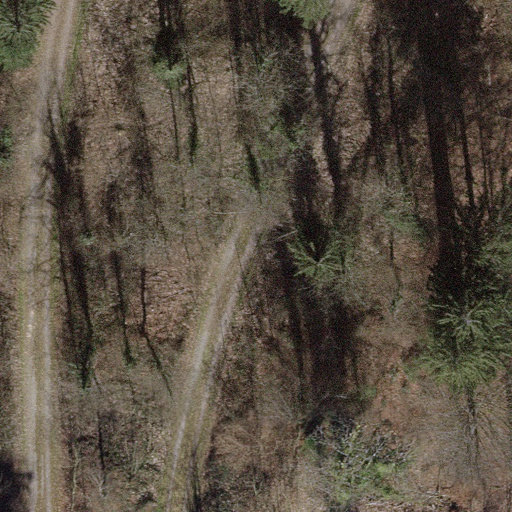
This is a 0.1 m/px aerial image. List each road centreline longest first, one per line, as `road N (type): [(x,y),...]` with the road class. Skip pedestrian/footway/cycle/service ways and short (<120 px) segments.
road 1 (track): [(349,0),(277,156),(194,414),(183,511)]
road 2 (track): [(67,0),(44,141),(45,511)]
